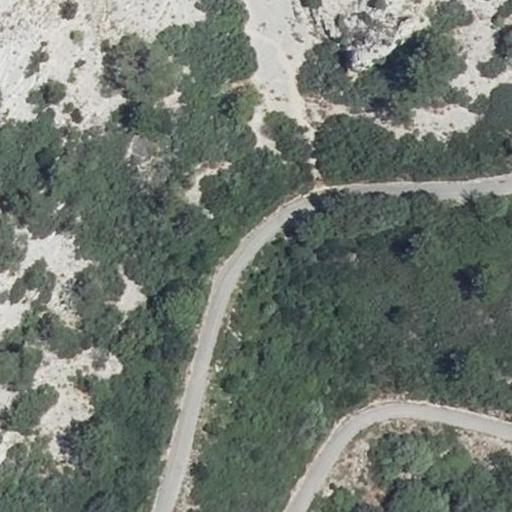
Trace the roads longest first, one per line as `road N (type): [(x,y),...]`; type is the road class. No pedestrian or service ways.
road 1 (unclassified): [(162,511),(240,252),(333,185),(511,175)]
road 2 (unclassified): [(511,428),(382,406),(334,464),(309,511)]
